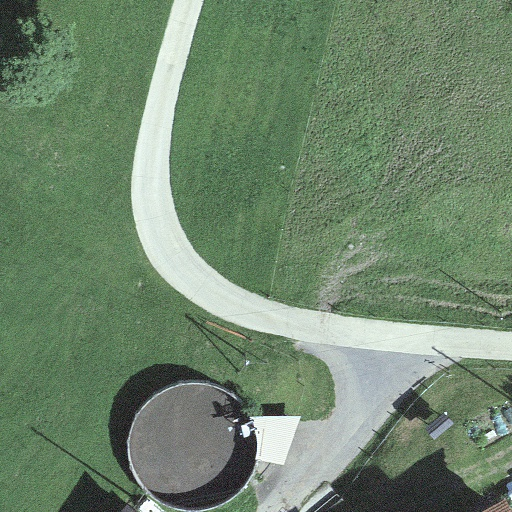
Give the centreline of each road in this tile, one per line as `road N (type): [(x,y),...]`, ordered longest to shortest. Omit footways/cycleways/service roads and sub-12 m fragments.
road 1 (track): [(191,0),(153,151),(161,239),(186,276),(228,302),(294,324),(398,339)]
road 2 (track): [(295,511),(398,339)]
